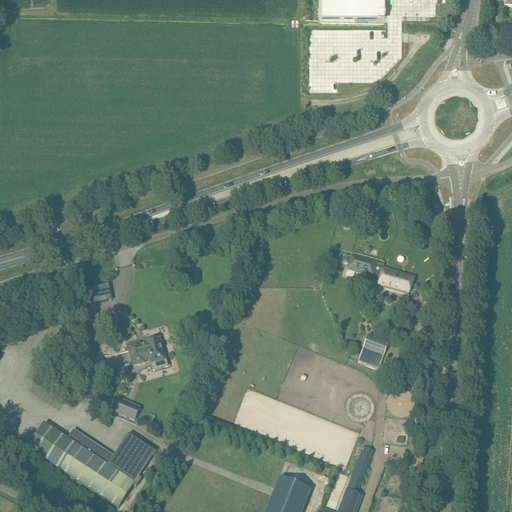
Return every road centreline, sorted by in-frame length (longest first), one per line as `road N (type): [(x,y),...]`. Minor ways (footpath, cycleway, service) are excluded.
road 1 (primary): [(422,117),(69,243)]
road 2 (primary): [(69,243),(429,139)]
road 3 (unclassified): [(112,251),(312,192),(460,177)]
road 4 (unclassified): [(445,511),(460,177)]
